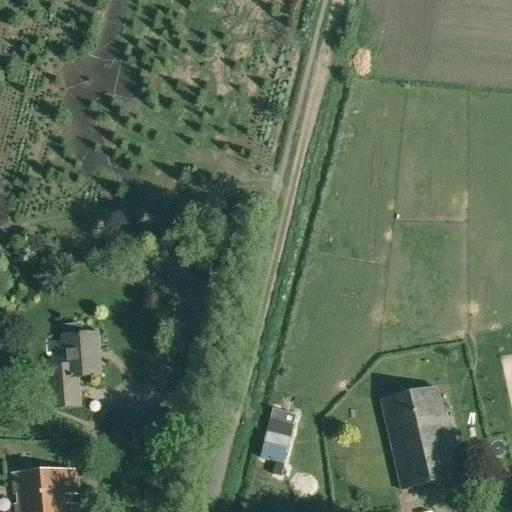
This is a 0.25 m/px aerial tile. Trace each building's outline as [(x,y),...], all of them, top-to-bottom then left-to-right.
[(82,324),(62,326),(66,365),(48,367),(52,409),(80,406),(78,378),(102,376),(98,334),(83,335),(82,324)] [(382,401),(402,491),(460,478),(448,420),(443,421),(436,389),(382,401)] [(0,420),(14,421),(16,397),(0,394),(0,420)] [(125,440),(125,415),(114,415),(114,440),(125,440)] [(75,511),(75,503),(71,504),(71,494),(74,494),(72,470),(12,475),(15,511),(75,511)]
